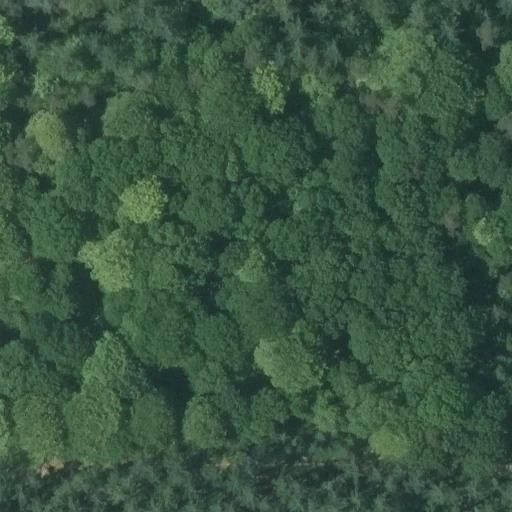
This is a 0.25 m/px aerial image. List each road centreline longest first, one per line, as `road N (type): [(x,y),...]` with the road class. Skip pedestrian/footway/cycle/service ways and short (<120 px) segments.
road 1 (track): [(0,145),(511,72)]
road 2 (track): [(511,431),(0,431)]
